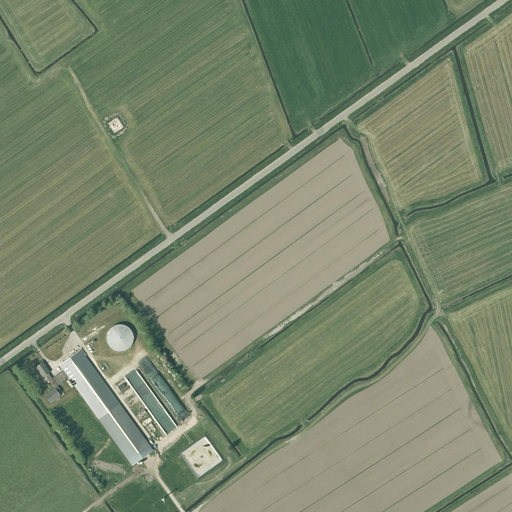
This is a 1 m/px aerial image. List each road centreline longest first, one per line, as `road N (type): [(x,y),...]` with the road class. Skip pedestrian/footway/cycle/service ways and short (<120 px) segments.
road 1 (secondary): [(0,363),(504,0)]
road 2 (track): [(196,511),(387,370),(436,305)]
road 3 (track): [(172,240),(71,72),(33,79),(15,53)]
road 4 (track): [(156,475),(91,462),(30,511)]
